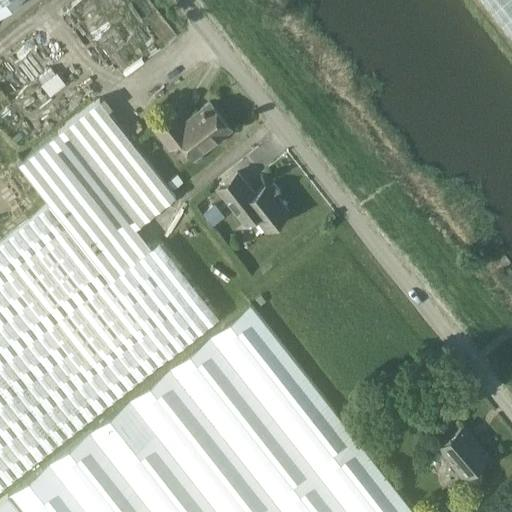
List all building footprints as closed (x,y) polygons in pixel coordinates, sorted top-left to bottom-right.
[(0,0),(0,13),(16,0),(0,0)] [(511,0),(486,0),(511,32),(511,0)] [(17,162),(49,202),(109,278),(150,246),(135,226),(175,194),(99,97),(17,162)] [(184,121),(175,109),(155,125),(170,144),(179,136),(194,154),(230,126),(210,100),(184,121)] [(280,190),(274,182),(270,185),(268,182),(255,192),(238,170),(217,186),(245,222),(255,214),(265,228),(289,209),(277,193),(280,190)] [(176,173),(167,180),(173,188),(182,180),(176,173)] [(0,486),(169,353),(109,278),(49,202),(0,240),(0,486)] [(214,202),(204,210),(213,221),(222,213),(214,202)] [(0,498),(0,511),(417,511),(251,301),(89,428),(49,460),(0,498)] [(438,446),(464,476),(488,454),(462,425),(438,446)]
